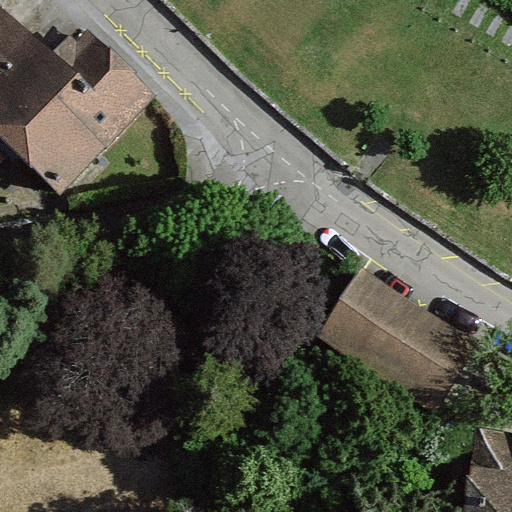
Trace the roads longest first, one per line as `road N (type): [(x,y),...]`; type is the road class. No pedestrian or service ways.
road 1 (residential): [(0,232),(187,186),(313,184)]
road 2 (residential): [(313,184),(113,0)]
road 3 (residential): [(511,302),(313,184)]
